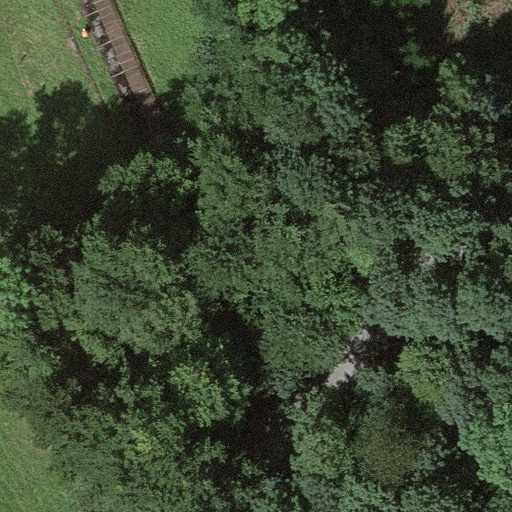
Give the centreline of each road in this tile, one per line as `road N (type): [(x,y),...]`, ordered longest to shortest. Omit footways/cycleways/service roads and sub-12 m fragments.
road 1 (track): [(511,206),(370,334),(219,511)]
road 2 (track): [(0,316),(113,511)]
